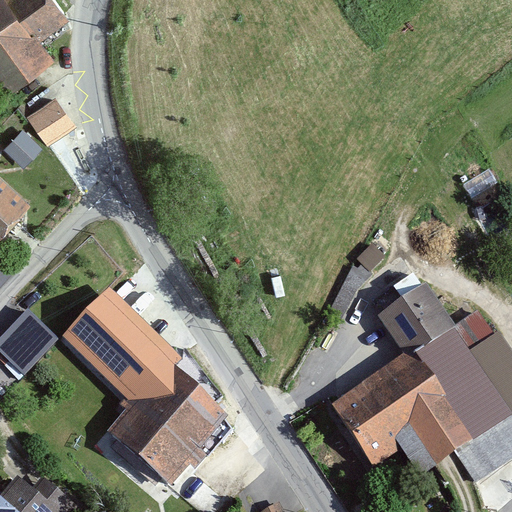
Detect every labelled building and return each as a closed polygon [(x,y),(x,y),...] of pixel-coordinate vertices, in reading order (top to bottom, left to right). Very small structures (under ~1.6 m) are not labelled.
[(46,34),(77,14),(67,0),(0,0),(0,71),(17,94),(64,58),(46,34)] [(50,146),(79,126),(59,98),(30,119),(50,146)] [(25,131),(8,149),(28,169),(46,151),(25,131)] [(0,181),(0,245),(4,250),(43,211),(7,175),(0,181)] [(450,473),(470,461),(485,484),(511,466),(511,341),(489,308),(462,325),(437,286),(381,322),(406,361),(333,409),(378,475),(430,439),(450,473)] [(67,340),(137,411),(107,443),(170,501),(243,423),(116,293),(67,340)] [(59,339),(27,310),(0,339),(0,352),(25,375),(59,339)] [(49,478),(35,492),(20,479),(0,501),(0,511),(75,511),(80,507),(49,478)] [(265,511),(286,511),(282,503),(265,511)]
